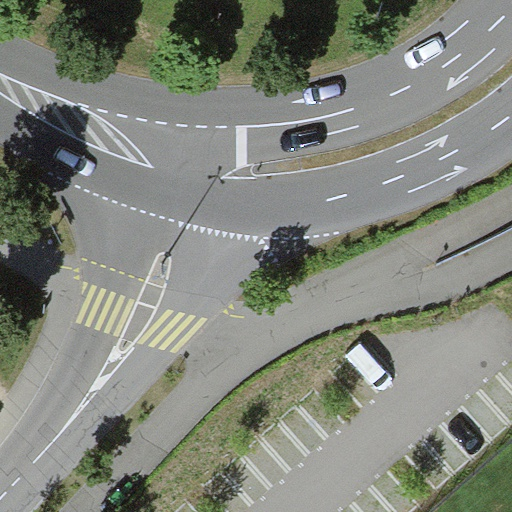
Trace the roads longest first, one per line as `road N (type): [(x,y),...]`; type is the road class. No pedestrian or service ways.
road 1 (residential): [(0,501),(65,430),(144,309),(190,166)]
road 2 (tertiary): [(505,17),(417,85),(190,166)]
road 3 (tertiary): [(190,166),(320,201),(432,163),(511,117)]
road 4 (tertiary): [(190,166),(58,122),(0,87)]
